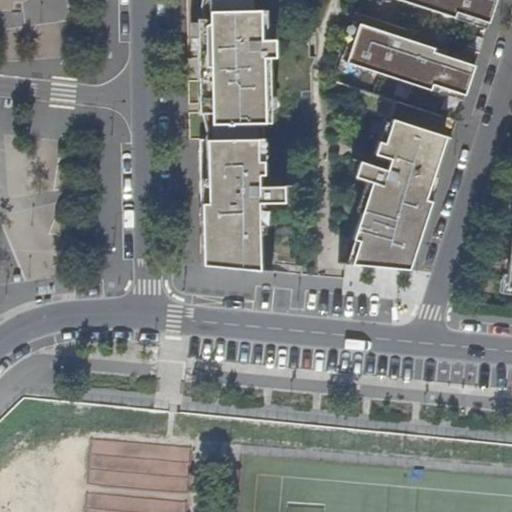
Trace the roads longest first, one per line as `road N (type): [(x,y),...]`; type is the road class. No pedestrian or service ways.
road 1 (residential): [(424,342),(511,73)]
road 2 (tertiary): [(424,342),(146,319)]
road 3 (residential): [(147,106),(146,319)]
road 4 (tertiary): [(146,319),(51,320),(0,348)]
road 5 (residential): [(147,106),(0,86)]
